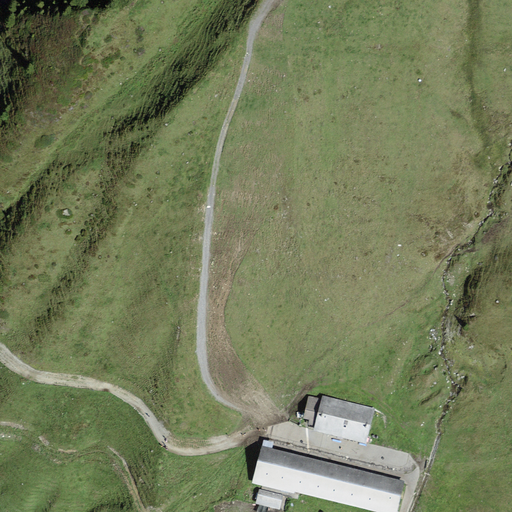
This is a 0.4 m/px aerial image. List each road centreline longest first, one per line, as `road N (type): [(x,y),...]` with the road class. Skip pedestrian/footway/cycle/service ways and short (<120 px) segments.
road 1 (track): [(266,0),(215,186),(206,354),(228,391),(273,405),(279,424)]
road 2 (track): [(268,431),(214,449),(185,449),(167,441),(121,389),(39,375),(0,348)]
road 3 (track): [(268,431),(279,424),(409,468),(404,511)]
